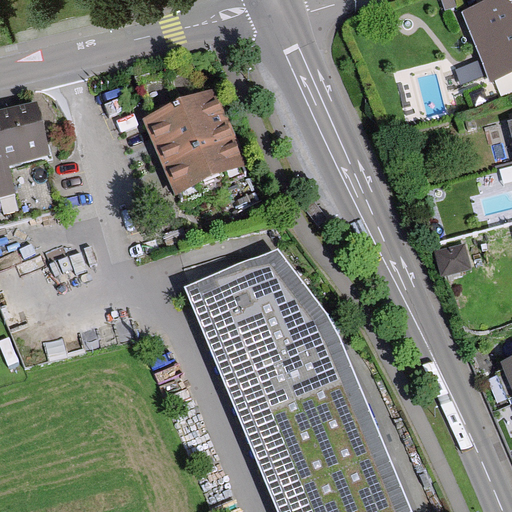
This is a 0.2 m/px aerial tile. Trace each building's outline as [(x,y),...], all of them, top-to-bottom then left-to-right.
[(511,0),(488,0),(462,11),(490,80),(511,70),(511,0)] [(180,188),(248,159),(217,85),(149,113),(180,188)] [(13,154),(52,146),(41,93),(0,102),(0,189),(20,185),(13,154)] [(436,252),(442,275),(472,267),(466,244),(436,252)] [(274,250),(184,288),(275,511),(411,511),(330,316),(274,250)] [(511,357),(502,361),(511,385),(511,357)]
